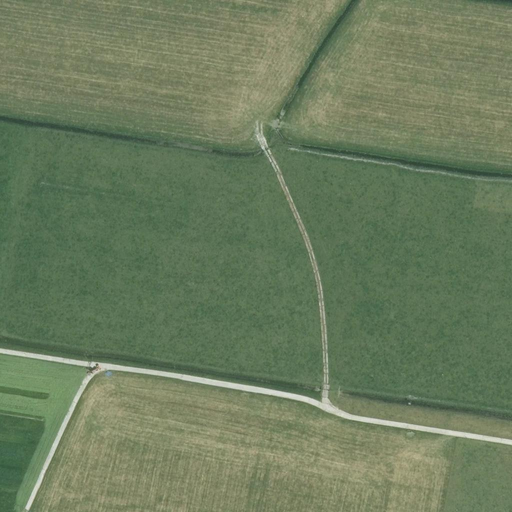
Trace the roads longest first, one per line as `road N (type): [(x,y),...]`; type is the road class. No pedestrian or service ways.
road 1 (track): [(0,351),(258,390),(356,418),(511,443)]
road 2 (track): [(262,144),(317,277),(329,409)]
road 3 (track): [(25,511),(86,378),(100,366)]
